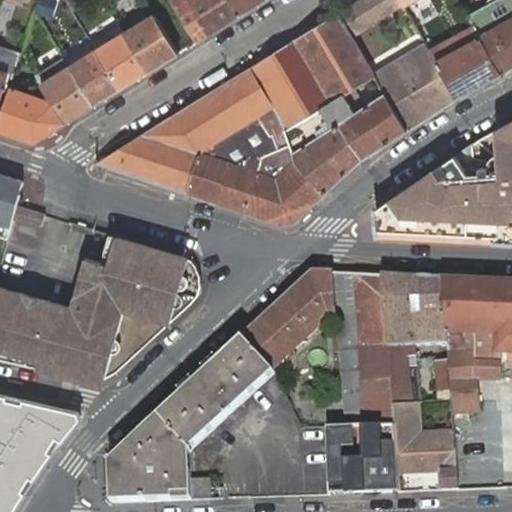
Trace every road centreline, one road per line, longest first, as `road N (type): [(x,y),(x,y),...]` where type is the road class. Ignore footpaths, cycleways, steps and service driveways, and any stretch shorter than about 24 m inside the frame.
road 1 (residential): [(55,174),(70,151),(310,0)]
road 2 (residential): [(511,96),(390,169),(296,247)]
road 3 (tertiary): [(296,247),(229,238),(67,186),(55,174)]
road 4 (tertiary): [(296,247),(111,415)]
road 5 (tertiary): [(511,258),(296,247)]
